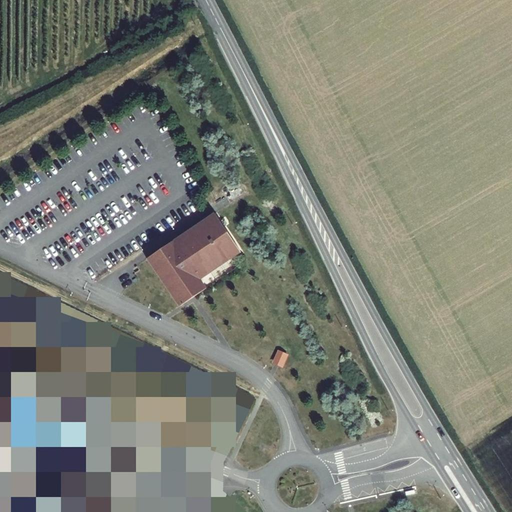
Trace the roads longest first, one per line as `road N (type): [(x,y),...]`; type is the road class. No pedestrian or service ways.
road 1 (secondary): [(491,511),(248,83)]
road 2 (secondary): [(248,83),(381,369),(467,511)]
